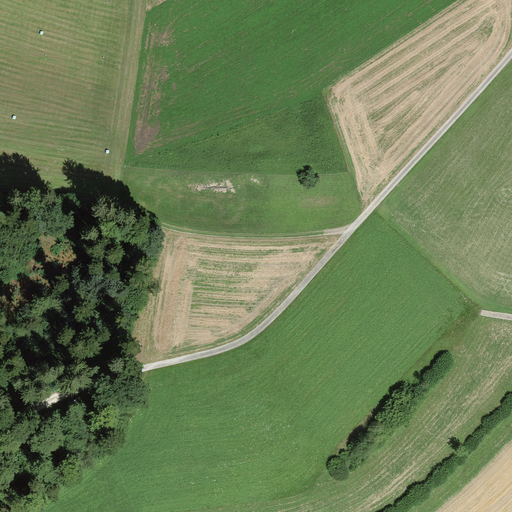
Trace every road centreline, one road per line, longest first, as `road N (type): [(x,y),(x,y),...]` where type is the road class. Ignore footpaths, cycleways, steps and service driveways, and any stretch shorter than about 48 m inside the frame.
road 1 (track): [(0,431),(19,414),(121,370),(229,345),(277,311),(350,230)]
road 2 (track): [(0,194),(100,203),(191,232),(273,237),(350,230)]
road 3 (track): [(350,230),(511,51)]
